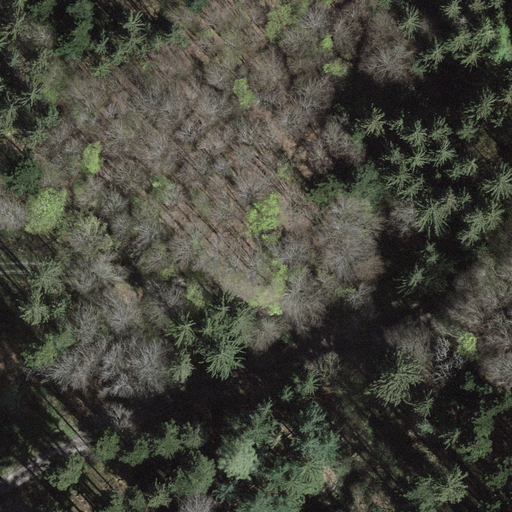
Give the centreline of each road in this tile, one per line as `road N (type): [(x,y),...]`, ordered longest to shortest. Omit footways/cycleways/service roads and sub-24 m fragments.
road 1 (track): [(511,259),(413,338),(291,359),(160,404),(0,484)]
road 2 (track): [(0,262),(116,269),(413,338)]
